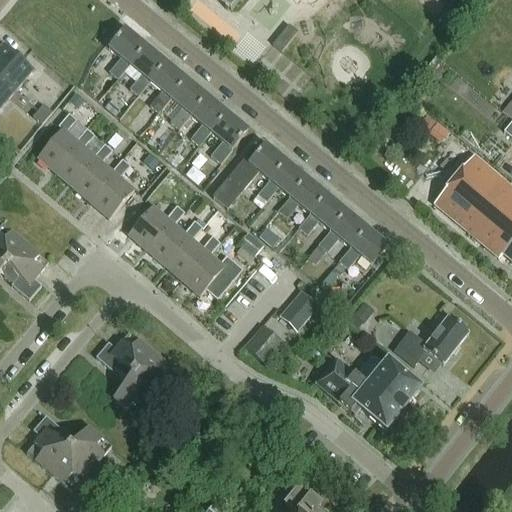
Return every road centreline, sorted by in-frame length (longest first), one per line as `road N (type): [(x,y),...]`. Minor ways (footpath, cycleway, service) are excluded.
road 1 (residential): [(511,324),(121,0)]
road 2 (residential): [(417,501),(300,408),(218,363)]
road 3 (residential): [(0,440),(125,287)]
road 4 (residential): [(125,287),(93,269),(0,374)]
road 5 (tertiary): [(417,501),(511,380)]
road 6 (residential): [(218,363),(125,287)]
